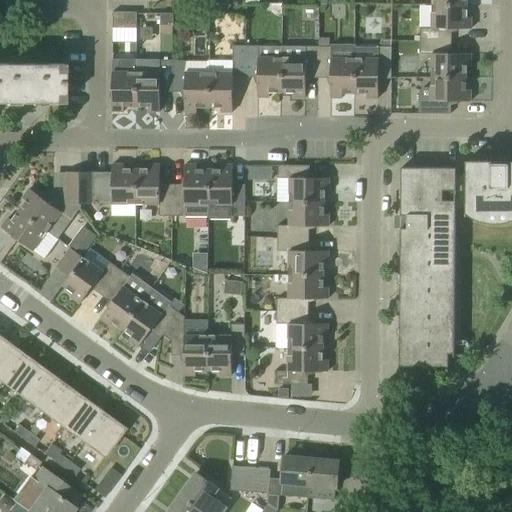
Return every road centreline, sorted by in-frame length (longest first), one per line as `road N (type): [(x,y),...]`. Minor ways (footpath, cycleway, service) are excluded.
road 1 (residential): [(367,425),(372,128)]
road 2 (residential): [(96,139),(372,128)]
road 3 (residential): [(372,128),(505,129),(506,0)]
road 4 (residential): [(0,289),(145,391),(191,409)]
road 5 (residential): [(96,139),(97,2),(31,0)]
road 6 (residential): [(191,409),(367,425)]
road 7 (residential): [(367,425),(438,414),(487,382)]
road 8 (residential): [(117,511),(191,409)]
